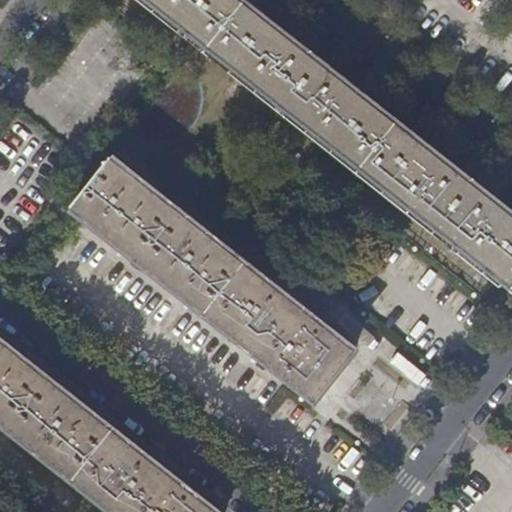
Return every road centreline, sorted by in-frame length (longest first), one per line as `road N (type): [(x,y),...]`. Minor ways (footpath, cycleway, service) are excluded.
road 1 (residential): [(0,314),(249,511)]
road 2 (residential): [(292,0),(511,170)]
road 3 (residential): [(378,511),(511,345)]
road 4 (unknown): [(0,59),(79,102),(117,52)]
